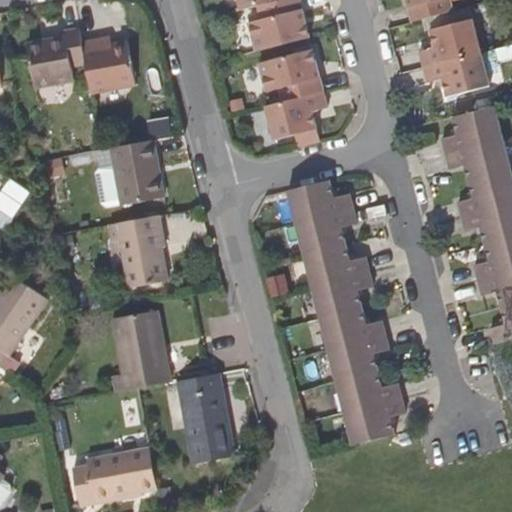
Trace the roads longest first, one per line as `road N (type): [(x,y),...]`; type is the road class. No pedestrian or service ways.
road 1 (residential): [(273,511),(281,506),(287,444),(222,190)]
road 2 (residential): [(392,143),(456,427)]
road 3 (residential): [(222,190),(172,0)]
road 4 (residential): [(222,190),(392,143)]
road 5 (residential): [(357,0),(392,143)]
